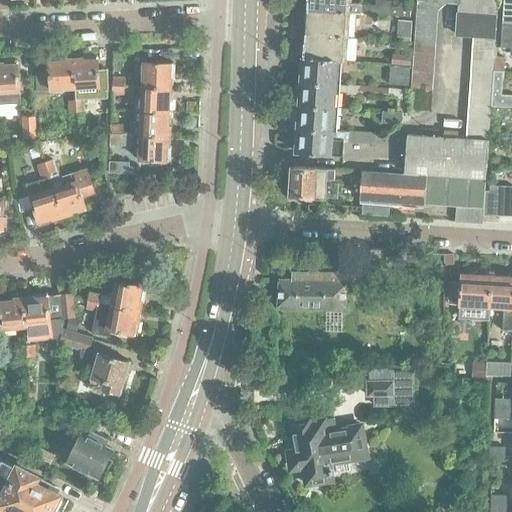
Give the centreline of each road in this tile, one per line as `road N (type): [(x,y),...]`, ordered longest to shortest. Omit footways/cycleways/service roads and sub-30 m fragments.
road 1 (residential): [(236,218),(511,239)]
road 2 (residential): [(0,31),(243,15)]
road 3 (residential): [(0,269),(236,218)]
road 4 (tertiary): [(236,218),(243,15)]
road 5 (tertiary): [(224,287),(173,425)]
road 6 (tertiary): [(195,431),(224,287)]
